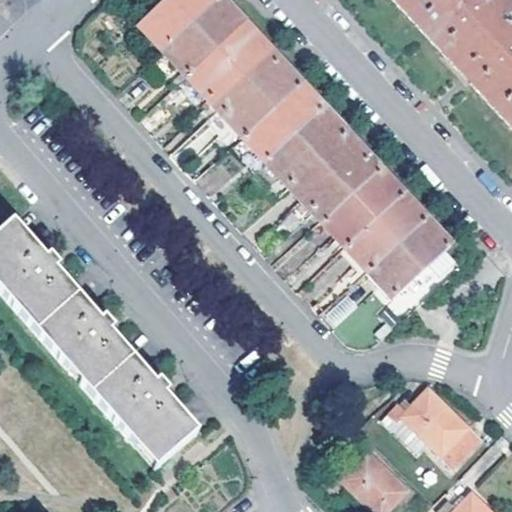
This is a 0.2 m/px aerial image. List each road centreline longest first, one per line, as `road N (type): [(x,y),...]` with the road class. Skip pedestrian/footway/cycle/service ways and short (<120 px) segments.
road 1 (residential): [(497,384),(438,360),(381,366),(329,356),(36,38)]
road 2 (residential): [(0,134),(254,431),(291,511)]
road 3 (residential): [(511,240),(290,0)]
